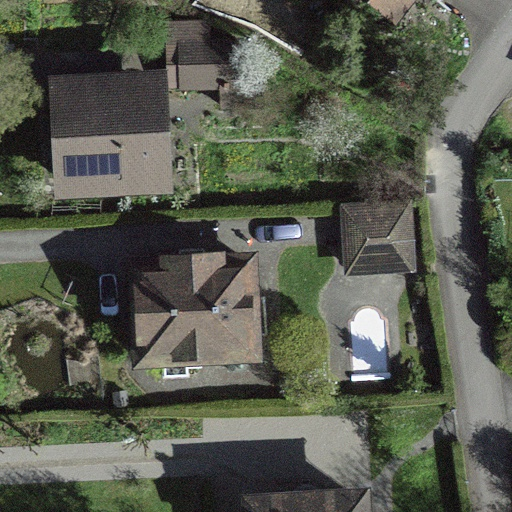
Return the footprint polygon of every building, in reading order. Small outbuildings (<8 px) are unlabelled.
[(362,0),(408,34),(432,0),(362,0)] [(253,51),(191,52),(192,103),(227,102),(227,113),(266,112),(265,92),(254,92),(253,51)] [(176,88),(63,92),(67,205),(180,201),(176,88)] [(418,282),(413,213),(345,217),(350,286),(418,282)] [(263,264),(144,272),(152,381),(271,373),(263,264)]
